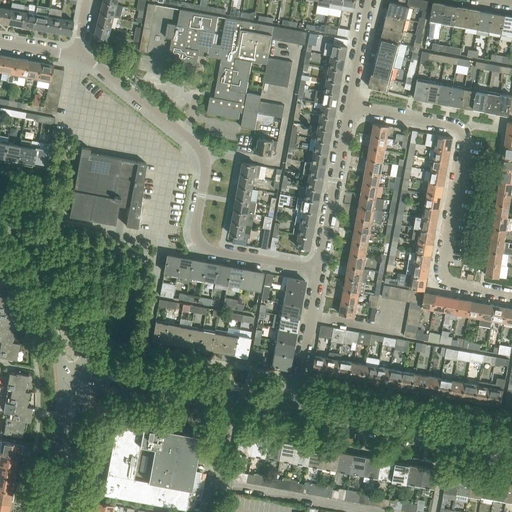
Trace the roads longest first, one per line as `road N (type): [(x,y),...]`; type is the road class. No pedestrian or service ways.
road 1 (residential): [(317,270),(204,249),(195,239),(201,153),(75,54)]
road 2 (unclassified): [(351,106),(460,130),(444,278),(511,295)]
road 3 (residential): [(89,367),(45,255),(0,203)]
road 4 (unclassified): [(317,270),(351,106)]
road 5 (residential): [(0,220),(29,259),(61,370)]
road 6 (unclassified): [(292,407),(317,270)]
road 7 (residential): [(60,511),(89,384)]
road 8 (residential): [(62,383),(45,511)]
